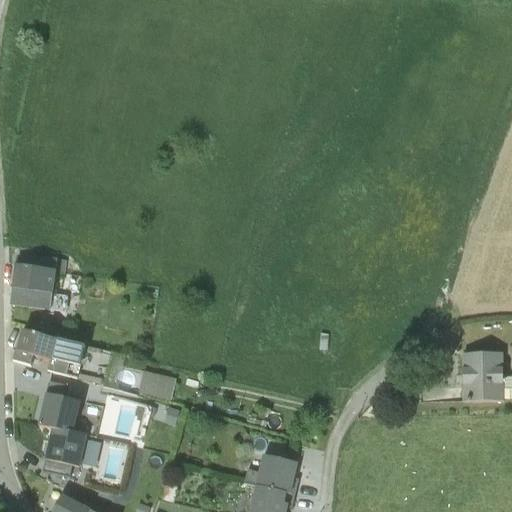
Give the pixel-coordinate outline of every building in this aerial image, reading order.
[(16,266),(55,272),(56,260),(16,254),(16,266)] [(55,272),(55,273),(63,275),(66,262),(56,260),(55,272)] [(11,289),(51,295),(52,295),(55,273),(55,272),(16,266),(14,265),(11,289)] [(51,295),(11,289),(9,305),(49,312),(51,295)] [(57,341),(56,341),(23,331),(17,352),(51,362),(52,360),(57,341)] [(56,339),(71,343),(73,334),(58,331),(56,339)] [(319,334),(318,351),(327,351),(327,335),(319,334)] [(57,341),(52,360),(59,362),(56,374),(78,381),(78,379),(90,382),(94,366),(82,363),(83,358),(77,357),(80,345),(71,343),(56,339),(56,341),(57,341)] [(503,400),(502,378),(502,354),(460,355),(461,389),(461,403),(503,402),(503,400)] [(141,372),(137,395),(171,402),(175,379),(141,372)] [(511,377),(502,378),(503,400),(511,400),(511,377)] [(74,434),(87,435),(96,438),(101,407),(66,398),(69,387),(47,382),(36,426),(50,429),(74,434)] [(196,404),(194,412),(211,416),(213,408),(196,404)] [(74,434),(50,429),(40,470),(68,477),(71,466),(79,468),(87,435),(74,434)] [(291,492),(295,493),(299,478),(294,477),(297,464),(261,456),(257,471),(246,468),(243,482),(254,485),(291,492)] [(164,483),(160,501),(174,504),(178,487),(164,483)] [(247,511),(285,511),(288,505),(292,506),(295,493),(291,492),(254,485),(247,511)] [(63,498),(56,511),(84,511),(85,510),(83,508),(63,498)]
